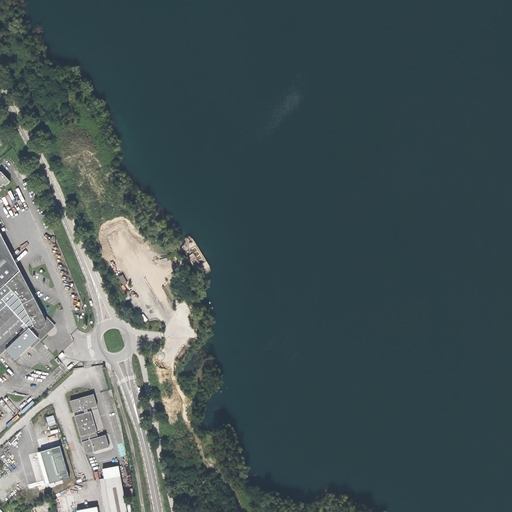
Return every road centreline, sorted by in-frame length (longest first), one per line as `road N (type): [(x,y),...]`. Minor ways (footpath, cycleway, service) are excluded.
road 1 (secondary): [(0,91),(94,283)]
road 2 (track): [(129,349),(138,354),(175,511)]
road 3 (unclassified): [(109,357),(143,511)]
